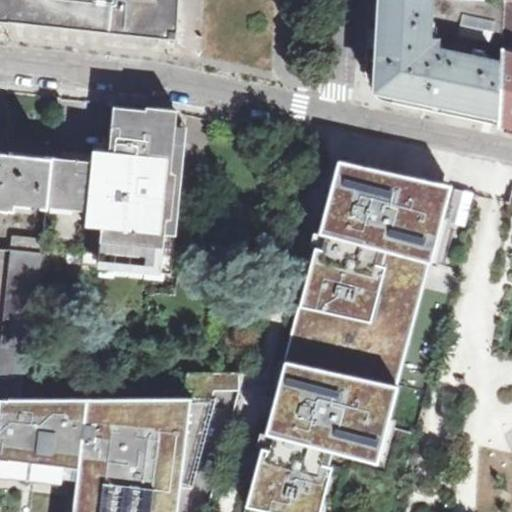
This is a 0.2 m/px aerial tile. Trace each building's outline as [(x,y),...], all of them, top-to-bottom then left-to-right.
[(177,38),(179,0),(0,0),(0,19),(150,35),(177,38)] [(500,125),(506,1),(493,0),(369,0),(366,74),(376,74),(375,90),(376,95),(378,97),(382,100),(387,101),(423,109),(500,125)] [(511,1),(506,1),(500,125),(511,128),(511,1)] [(44,241),(43,250),(116,258),(163,262),(167,218),(177,219),(180,219),(182,204),(179,203),(169,203),(176,126),(177,113),(169,111),(140,108),(140,110),(120,107),(120,106),(114,106),(109,161),(53,156),(47,208),(44,241)] [(169,203),(179,203),(186,127),(176,126),(169,203)] [(47,208),(53,156),(3,151),(3,146),(0,145),(0,208),(15,210),(16,204),(47,208)] [(334,158),(296,307),(369,326),(386,255),(427,266),(447,186),(334,158)] [(163,262),(116,258),(115,268),(172,273),(177,219),(167,218),(163,262)] [(13,250),(43,253),(43,250),(44,241),(14,237),(13,250)] [(0,375),(30,376),(43,253),(13,250),(0,248),(0,375)] [(296,307),(282,361),(395,390),(427,266),(386,255),(369,326),(296,307)] [(429,263),(425,288),(448,292),(452,267),(429,263)] [(395,390),(282,361),(265,427),(245,509),(257,511),(319,511),(334,457),(376,468),(395,390)] [(189,374),(189,391),(239,390),(239,373),(189,374)] [(319,511),(257,511),(245,509),(243,511),(396,511),(417,431),(426,398),(395,390),(376,468),(334,457),(319,511)] [(216,398),(0,398),(0,471),(78,481),(74,511),(176,511),(179,488),(194,489),(216,398)]
